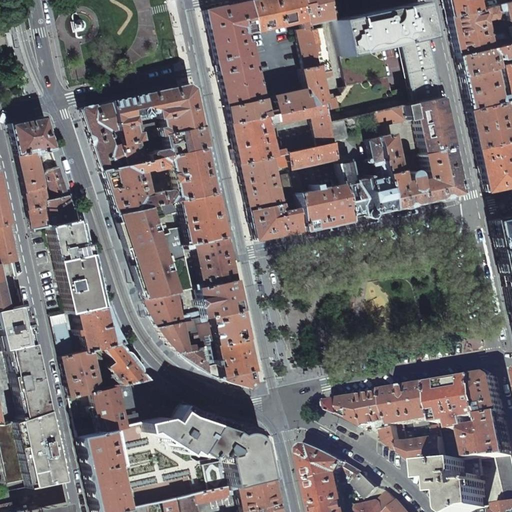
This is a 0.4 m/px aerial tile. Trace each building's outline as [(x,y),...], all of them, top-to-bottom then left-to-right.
[(249,0),(246,1),(251,26),(252,32),(298,22),(299,28),(305,27),(306,30),(309,30),(308,25),(307,25),(306,24),(330,19),(325,0),(249,0)] [(441,0),(445,17),(473,11),(470,0),(441,0)] [(246,1),(201,11),(205,28),(206,28),(213,61),(212,61),(214,67),(215,74),(216,74),(223,107),(222,107),(226,123),(271,113),(270,110),(262,111),(246,41),(246,40),(245,40),(244,34),(243,28),(251,26),(246,1)] [(504,4),(483,8),(484,13),(485,16),(489,21),(498,19),(500,12),(505,10),(504,4)] [(354,15),(330,21),(337,56),(378,47),(395,44),(415,39),(409,8),(401,10),(399,5),(384,9),(384,11),(354,18),(354,15)] [(473,11),(445,17),(449,39),(453,57),(492,47),(491,43),(490,43),(486,44),(479,14),(484,13),(483,8),(473,11)] [(299,28),(292,30),(301,68),(313,65),(306,30),(305,27),(299,28)] [(309,30),(306,30),(313,65),(316,78),(331,75),(321,27),(309,30)] [(492,36),(490,40),(490,43),(491,43),(492,47),(511,42),(511,41),(511,37),(505,38),(505,37),(501,34),(492,36)] [(415,39),(395,44),(405,89),(408,104),(432,98),(423,54),(426,53),(422,38),(415,39)] [(511,42),(492,47),(453,57),(456,69),(457,76),(489,69),(493,68),(490,56),(493,55),(494,58),(497,60),(501,59),(503,56),(511,54),(511,42)] [(378,47),(337,56),(344,87),(338,88),(339,95),(326,98),(328,107),(322,109),(325,122),(341,118),(369,112),(399,106),(408,104),(405,89),(387,93),(378,47)] [(511,63),(502,66),(510,100),(511,99),(511,63)] [(301,68),(296,69),(301,89),(318,85),(316,78),(313,65),(301,68)] [(489,69),(457,76),(462,96),(465,111),(505,101),(504,96),(502,95),(495,96),(489,69)] [(116,144),(116,145),(135,140),(137,140),(136,132),(132,133),(130,124),(131,124),(130,117),(152,112),(154,119),(157,118),(159,127),(155,128),(154,128),(156,136),(159,135),(197,126),(189,88),(183,85),(107,101),(113,129),(116,144)] [(301,89),(269,96),(268,98),(270,110),(271,113),(304,106),(321,102),(322,109),(328,107),(326,98),(326,97),(321,98),(318,85),(301,89)] [(410,117),(418,153),(447,147),(437,97),(432,98),(408,104),(399,106),(369,112),(372,126),(402,120),(402,119),(410,117)] [(87,140),(97,170),(120,165),(116,145),(116,144),(109,146),(107,138),(109,136),(107,131),(113,129),(107,101),(79,108),(77,110),(87,140)] [(505,101),(465,111),(469,129),(473,148),(503,142),(511,139),(511,134),(506,136),(500,108),(506,107),(505,101)] [(321,102),(304,106),(306,116),(311,135),(314,146),(329,143),(329,140),(325,122),(322,109),(321,102)] [(304,106),(271,113),(272,118),(273,124),(306,116),(304,106)] [(271,113),(226,123),(230,143),(235,164),(267,157),(280,154),(279,149),(270,151),(263,120),(272,118),(271,113)] [(13,155),(30,150),(31,154),(32,154),(37,153),(49,149),(49,150),(50,149),(41,116),(6,124),(11,148),(13,155)] [(341,118),(325,122),(329,140),(345,136),(341,118)] [(136,132),(137,140),(149,137),(156,136),(154,128),(155,128),(153,123),(139,126),(140,131),(136,132)] [(148,154),(149,159),(160,157),(202,148),(199,137),(197,126),(159,135),(162,148),(150,151),(149,151),(148,154)] [(449,153),(447,147),(418,153),(417,153),(422,178),(416,179),(415,174),(414,172),(411,171),(409,170),(407,171),(406,171),(404,173),(404,174),(403,175),(403,177),(404,180),(399,181),(396,164),(400,163),(398,157),(394,158),(389,134),(374,137),(389,209),(426,201),(457,194),(449,153)] [(149,149),(150,151),(162,148),(159,135),(156,136),(149,137),(151,148),(149,149)] [(311,135),(279,143),(278,145),(279,149),(280,154),(283,153),(314,146),(311,135)] [(348,161),(334,164),(337,178),(338,184),(345,215),(358,211),(360,216),(371,213),(389,209),(374,137),(364,139),(363,140),(363,141),(366,158),(365,158),(364,159),(363,159),(363,161),(364,162),(366,163),(367,163),(368,162),(369,163),(372,163),(375,178),(368,179),(368,176),(352,179),(348,161)] [(511,139),(503,142),(504,148),(509,150),(511,149),(511,139)] [(116,145),(120,165),(139,161),(135,140),(116,145)] [(503,142),(473,148),(477,170),(482,192),(511,185),(511,179),(507,164),(504,148),(503,142)] [(314,146),(283,153),(285,166),(286,169),(333,159),(329,143),(314,146)] [(168,192),(169,201),(173,200),(211,192),(202,148),(160,157),(161,161),(164,160),(169,183),(168,183),(169,186),(170,187),(171,192),(168,192)] [(37,153),(42,170),(54,166),(49,150),(49,149),(37,153)] [(17,174),(25,209),(42,205),(42,201),(39,186),(32,154),(31,154),(30,150),(13,155),(17,174)] [(280,154),(267,157),(268,160),(273,159),(274,165),(278,167),(285,166),(283,153),(280,154)] [(97,170),(111,213),(160,203),(161,203),(169,201),(168,192),(165,190),(152,193),(152,194),(152,195),(145,196),(139,170),(146,169),(147,170),(148,170),(160,168),(162,165),(161,161),(160,157),(149,159),(139,161),(120,165),(97,170)] [(267,157),(235,164),(240,187),(245,210),(277,203),(268,160),(267,157)] [(41,174),(49,199),(64,196),(54,166),(42,170),(41,174)] [(287,173),(280,174),(285,201),(293,200),(291,194),(288,179),(287,173)] [(296,177),(288,179),(291,194),(300,192),(296,177)] [(326,225),(346,221),(345,219),(345,215),(338,184),(331,185),(319,188),(319,187),(312,189),(311,184),(308,185),(309,190),(300,192),(291,194),(293,200),(299,230),(326,225)] [(211,192),(173,200),(176,212),(179,227),(183,244),(221,236),(216,214),(211,192)] [(49,199),(42,201),(42,205),(25,209),(28,222),(29,229),(43,226),(72,219),(64,196),(49,199)] [(277,203),(245,210),(251,239),(252,240),(252,241),(253,241),(254,240),(273,236),(299,230),(293,200),(285,201),(277,203)] [(160,203),(111,213),(119,235),(126,257),(164,248),(161,235),(154,212),(161,211),(160,203)] [(511,215),(488,221),(495,254),(502,287),(511,285),(511,215)] [(43,226),(51,261),(79,255),(76,241),(78,240),(72,219),(43,226)] [(0,223),(0,262),(10,260),(5,239),(2,223),(0,223)] [(183,244),(179,227),(167,230),(168,234),(167,234),(170,247),(181,245),(183,244)] [(170,247),(167,234),(161,235),(164,248),(170,247)] [(190,284),(191,289),(193,288),(230,280),(225,258),(221,236),(183,244),(181,245),(182,249),(184,248),(184,247),(188,246),(194,270),(196,283),(191,284),(190,284)] [(170,247),(164,248),(166,257),(168,256),(169,262),(184,258),(182,249),(181,245),(170,247)] [(164,248),(126,257),(140,300),(172,292),(191,289),(190,284),(191,284),(188,272),(184,258),(169,262),(168,256),(166,257),(164,248)] [(51,261),(62,314),(71,312),(100,306),(96,296),(91,297),(82,254),(79,255),(51,261)] [(188,272),(191,284),(196,283),(194,270),(188,272)] [(197,311),(199,317),(206,316),(237,309),(233,293),(230,280),(193,288),(195,299),(193,299),(195,307),(196,307),(197,311)] [(511,331),(511,285),(502,287),(504,293),(509,319),(511,331)] [(150,323),(153,327),(186,320),(185,314),(178,316),(172,292),(140,300),(142,306),(145,314),(150,323)] [(0,349),(1,349),(28,343),(24,322),(21,309),(17,307),(15,310),(10,307),(10,306),(4,308),(0,308),(0,349)] [(71,312),(79,351),(88,349),(98,347),(116,343),(112,337),(109,330),(106,323),(100,306),(71,312)] [(208,321),(212,344),(243,337),(238,314),(237,309),(206,316),(208,321)] [(185,314),(186,320),(193,319),(199,317),(197,311),(185,314)] [(53,338),(57,357),(71,353),(62,314),(48,317),(53,338)] [(172,350),(175,352),(192,349),(191,345),(184,346),(180,327),(193,323),(194,322),(193,319),(186,320),(153,327),(158,334),(163,340),(169,347),(172,350)] [(191,345),(192,349),(202,346),(212,344),(208,321),(196,324),(195,325),(198,335),(189,337),(191,345)] [(216,363),(219,376),(250,370),(248,362),(246,354),(243,337),(212,344),(216,363)] [(1,349),(16,419),(43,410),(35,374),(28,343),(1,349)] [(132,366),(127,360),(121,351),(116,343),(98,347),(108,360),(105,363),(105,367),(119,384),(144,378),(137,372),(132,366)] [(198,370),(205,373),(206,372),(200,350),(203,349),(202,346),(192,349),(175,352),(180,357),(188,363),(198,370)] [(119,384),(105,367),(105,363),(108,360),(98,347),(88,349),(97,390),(112,386),(119,384)] [(62,380),(93,373),(88,349),(79,351),(71,353),(57,357),(62,379),(62,380)] [(209,374),(209,375),(217,378),(217,377),(219,376),(216,363),(207,365),(209,374)] [(250,370),(219,376),(217,377),(217,378),(221,380),(249,388),(253,383),(250,370)] [(93,373),(62,380),(66,397),(86,392),(97,390),(93,373)] [(504,409),(497,377),(492,374),(479,376),(488,416),(505,412),(504,409)] [(488,416),(479,376),(459,379),(435,383),(442,424),(468,420),(471,419),(487,416),(488,416)] [(415,387),(410,388),(416,422),(441,418),(435,383),(415,387)] [(119,417),(112,386),(97,390),(86,392),(90,410),(89,410),(89,413),(91,412),(95,432),(109,429),(121,426),(119,417)] [(416,422),(410,388),(390,391),(404,453),(406,455),(419,464),(432,462),(449,461),(442,425),(432,426),(434,439),(415,442),(408,443),(404,425),(416,422)] [(349,418),(367,428),(368,426),(383,423),(385,430),(398,428),(390,391),(364,395),(331,401),(332,410),(349,418)] [(167,422),(178,404),(171,400),(165,409),(166,412),(161,419),(167,422)] [(218,461),(223,486),(231,484),(268,475),(267,473),(264,457),(260,440),(259,437),(257,435),(250,430),(246,427),(226,423),(206,416),(189,410),(178,404),(167,422),(161,419),(159,417),(137,423),(139,433),(145,432),(180,455),(183,451),(190,456),(192,453),(200,458),(203,453),(210,457),(213,457),(216,453),(218,454),(217,456),(218,461)] [(160,408),(119,417),(121,426),(137,423),(159,417),(161,419),(166,412),(160,408)] [(27,479),(28,487),(58,480),(56,470),(50,443),(43,410),(16,419),(14,420),(27,479)] [(471,419),(468,420),(475,458),(481,458),(498,456),(511,455),(511,446),(506,417),(505,412),(488,416),(487,416),(488,423),(473,426),(471,419)] [(0,454),(6,484),(27,479),(14,420),(2,424),(0,424),(0,454)] [(468,420),(442,424),(442,425),(449,461),(475,458),(468,420)] [(113,465),(123,508),(125,508),(133,506),(144,504),(159,500),(173,497),(189,493),(197,492),(203,490),(197,466),(218,461),(217,456),(218,454),(216,453),(213,457),(210,457),(203,453),(200,458),(192,453),(190,456),(183,451),(180,455),(145,432),(139,433),(137,423),(121,426),(109,429),(117,464),(113,465)] [(74,437),(93,433),(93,431),(88,428),(73,432),(74,437)] [(385,430),(389,442),(400,451),(403,453),(404,453),(398,428),(385,430)] [(83,476),(90,511),(106,511),(120,509),(123,508),(113,465),(117,464),(109,429),(95,432),(93,433),(74,437),(83,476)] [(304,455),(306,468),(309,478),(314,505),(347,498),(344,483),(342,473),(348,463),(330,452),(314,446),(311,445),(309,445),(307,446),(305,447),(304,448),(303,450),(303,454),(304,455)] [(511,455),(498,456),(508,503),(511,502),(511,455)] [(449,461),(432,462),(434,480),(444,479),(445,483),(446,493),(454,492),(456,506),(460,511),(469,511),(477,508),(486,506),(484,484),(485,484),(485,480),(481,481),(480,476),(483,475),(481,458),(475,458),(449,461)] [(197,466),(203,490),(223,486),(218,461),(197,466)] [(348,463),(342,473),(344,483),(354,484),(357,484),(366,476),(367,474),(348,463)] [(232,493),(236,511),(274,502),(273,501),(273,498),(268,475),(231,484),(233,492),(232,493)] [(357,484),(368,498),(379,488),(373,482),(366,476),(357,484)] [(223,486),(203,490),(197,492),(189,493),(191,504),(223,496),(224,494),(232,493),(233,492),(231,484),(223,486)] [(0,511),(5,511),(18,510),(19,511),(63,502),(61,492),(28,499),(27,501),(27,503),(17,505),(16,501),(0,504),(0,511)] [(380,501),(379,501),(381,503),(383,511),(387,511),(400,501),(399,500),(398,499),(394,496),(389,492),(380,501)] [(173,497),(175,511),(192,511),(191,504),(189,493),(173,497)] [(175,511),(173,497),(159,500),(161,511),(175,511)] [(350,511),(347,498),(314,505),(315,511),(350,511)] [(359,506),(357,509),(357,511),(383,511),(381,503),(379,501),(359,506)] [(387,511),(409,511),(400,501),(387,511)] [(65,511),(63,502),(19,511),(18,510),(5,511),(65,511)] [(275,511),(274,502),(236,511),(275,511)] [(498,511),(511,511),(511,502),(508,503),(498,505),(498,511)]
